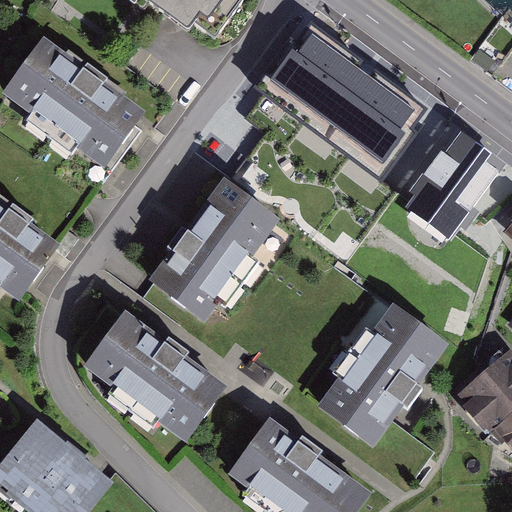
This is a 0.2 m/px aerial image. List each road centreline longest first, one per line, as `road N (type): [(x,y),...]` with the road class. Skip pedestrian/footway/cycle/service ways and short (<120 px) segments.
road 1 (unknown): [(70,281),(156,320),(403,494)]
road 2 (secondary): [(511,123),(345,0)]
